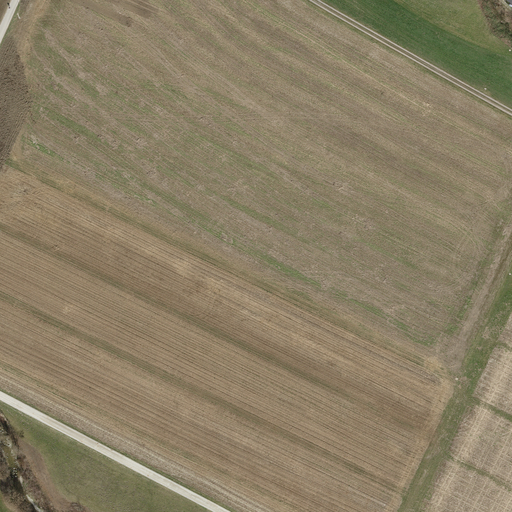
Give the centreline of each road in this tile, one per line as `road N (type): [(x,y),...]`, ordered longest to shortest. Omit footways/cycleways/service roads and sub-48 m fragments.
road 1 (track): [(218,511),(0,396)]
road 2 (track): [(511,113),(319,0)]
